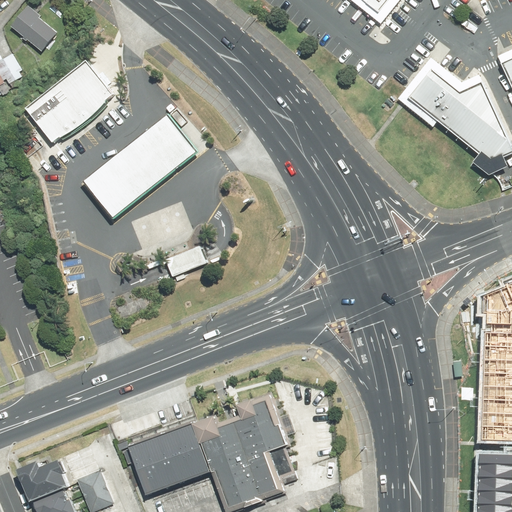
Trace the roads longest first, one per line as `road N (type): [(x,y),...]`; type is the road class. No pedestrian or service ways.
road 1 (primary): [(225,341),(301,277),(314,256),(317,212),(299,138)]
road 2 (secondary): [(225,341),(0,430)]
road 3 (primary): [(494,253),(459,277),(428,318),(408,421)]
road 4 (primary): [(159,0),(251,77),(299,138)]
road 5 (primary): [(299,138),(422,224),(454,236)]
road 6 (primary): [(408,421),(318,335),(274,321)]
road 7 (primary): [(299,138),(380,279)]
road 8 (primary): [(380,279),(408,421)]
